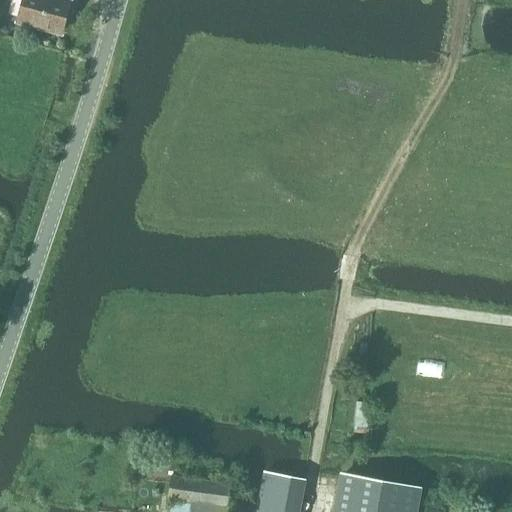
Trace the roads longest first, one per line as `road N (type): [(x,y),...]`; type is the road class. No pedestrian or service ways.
road 1 (track): [(308,511),(350,254),(440,87),(461,0)]
road 2 (unclassified): [(0,371),(119,0)]
road 3 (track): [(338,298),(511,321)]
